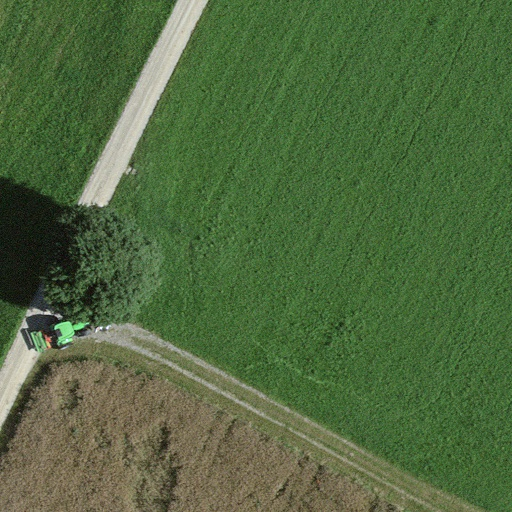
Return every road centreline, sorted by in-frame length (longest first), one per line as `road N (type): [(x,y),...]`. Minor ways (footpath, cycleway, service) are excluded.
road 1 (track): [(458,511),(116,328),(42,315)]
road 2 (track): [(194,0),(0,403)]
